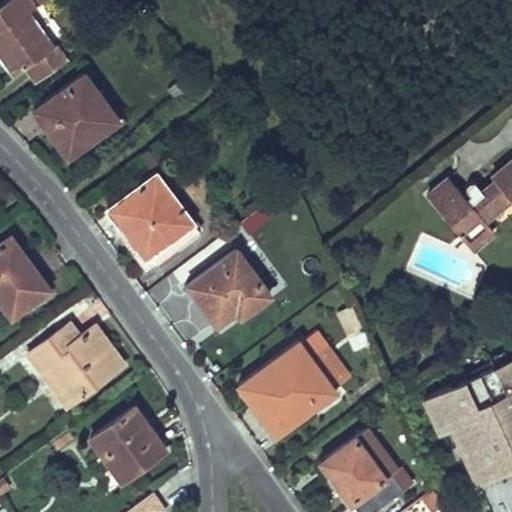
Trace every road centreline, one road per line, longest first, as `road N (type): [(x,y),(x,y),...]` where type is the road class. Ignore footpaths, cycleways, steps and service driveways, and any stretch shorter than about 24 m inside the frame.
road 1 (residential): [(0,143),(87,234),(203,407)]
road 2 (residential): [(279,511),(203,407)]
